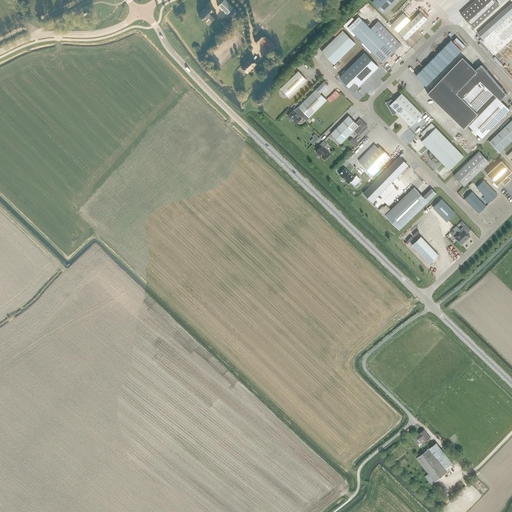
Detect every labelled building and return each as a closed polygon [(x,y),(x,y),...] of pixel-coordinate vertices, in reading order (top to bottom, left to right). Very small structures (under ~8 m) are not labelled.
[(223,0),(217,6),(226,15),(233,8),(224,0),(223,0)] [(373,0),(372,2),(382,13),(395,0),(373,0)] [(473,28),(499,5),(494,0),(474,0),(460,14),(473,28)] [(477,33),(483,39),(511,12),(511,3),(477,33)] [(208,18),(211,21),(216,16),(213,13),(214,12),(207,6),(198,15),(204,22),(208,18)] [(237,12),(234,9),(229,14),(232,17),(237,12)] [(410,22),(416,30),(427,19),(420,12),(410,22)] [(403,13),(391,25),(398,32),(410,20),(403,13)] [(370,29),(358,17),(348,27),(383,63),(401,45),(378,21),(370,29)] [(405,40),(416,30),(410,22),(398,33),(405,40)] [(334,64),(355,43),(343,30),(321,51),(334,64)] [(260,43),(270,53),(276,47),(261,32),(254,39),(254,41),(257,44),(259,44),(260,43)] [(454,58),(461,51),(451,40),(444,47),(454,58)] [(447,65),(454,58),(444,47),(436,54),(447,65)] [(359,57),(373,72),(379,67),(364,52),(359,57)] [(440,72),(447,65),(436,54),(429,61),(440,72)] [(359,57),(354,62),(369,77),(373,72),(359,57)] [(462,57),(427,93),(463,128),(478,113),(479,115),(469,126),(470,128),(478,135),(482,138),(509,109),(499,100),(506,93),(481,65),(475,70),(462,57)] [(244,71),(246,73),(255,64),(249,58),(240,67),(242,69),(242,70),(242,71),(243,71),(244,71)] [(433,79),(440,72),(429,61),(422,68),(433,79)] [(369,77),(354,62),(349,67),(364,82),(369,77)] [(364,82),(349,67),(340,76),(350,86),(349,87),(354,91),(364,82)] [(426,86),(433,79),(422,68),(415,76),(426,86)] [(289,97),(307,80),(298,71),(280,89),(283,91),(283,92),(283,94),(284,94),(285,95),(286,94),(289,97)] [(324,82),(316,89),(320,94),(328,86),(324,82)] [(293,110),(287,116),(296,124),(302,118),(305,121),(313,114),(327,100),(320,94),(316,89),(298,107),(299,108),(295,112),(293,110)] [(340,95),(335,90),(326,99),(330,103),(334,98),(335,99),(340,95)] [(397,112),(411,127),(423,115),(402,93),(394,101),(393,100),(386,103),(393,114),(397,112)] [(341,144),(354,130),(359,135),(367,127),(361,121),(357,124),(348,116),(331,134),(341,144)] [(499,153),(511,140),(511,119),(489,142),(499,153)] [(463,156),(435,127),(431,123),(420,133),(422,135),(419,138),(422,141),(421,141),(431,151),(430,152),(429,153),(429,154),(429,155),(429,156),(430,157),(434,161),(434,162),(435,162),(436,162),(437,162),(438,162),(438,161),(440,160),(449,170),(463,156)] [(353,136),(349,140),(355,146),(358,142),(353,136)] [(330,154),(323,147),(326,144),(323,141),(320,145),(321,146),(315,151),(324,160),(330,154)] [(390,157),(379,146),(362,164),(372,175),(390,157)] [(489,162),(480,152),(479,151),(453,175),(463,186),(489,162)] [(497,185),(501,181),(504,185),(511,179),(507,175),(511,172),(501,161),(486,174),(497,185)] [(397,176),(388,168),(363,193),(372,202),(397,176)] [(345,169),(339,175),(349,184),(351,182),(355,185),(360,180),(356,176),(354,177),(345,169)] [(476,187),(490,202),(498,195),(483,180),(476,187)] [(425,199),(424,197),(414,187),(391,210),(386,205),(384,207),(382,207),(379,209),(379,211),(387,219),(389,219),(399,230),(428,202),(425,199)] [(486,206),(480,200),(472,192),(464,199),(479,213),(486,206)] [(433,207),(447,222),(455,213),(441,199),(433,207)] [(466,240),(470,236),(467,233),(470,230),(465,225),(460,230),(462,232),(455,238),(461,244),(465,241),(466,240)] [(412,245),(430,263),(439,255),(421,237),(412,245)] [(425,441),(430,437),(424,430),(419,433),(416,436),(417,437),(414,439),(417,444),(423,439),(425,441)] [(445,469),(453,463),(436,443),(429,448),(445,469)] [(435,482),(447,472),(428,449),(416,458),(428,473),(424,476),(430,483),(434,480),(435,482)]
